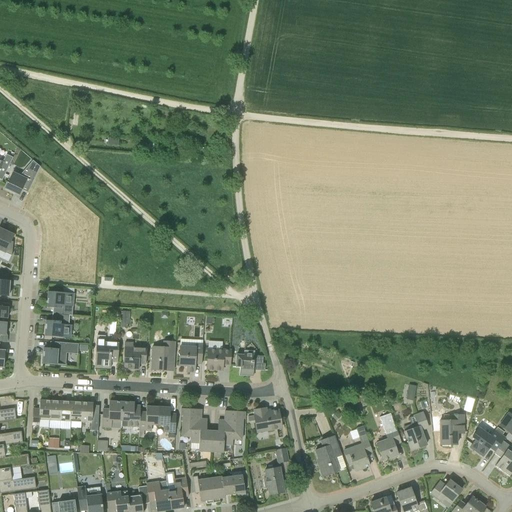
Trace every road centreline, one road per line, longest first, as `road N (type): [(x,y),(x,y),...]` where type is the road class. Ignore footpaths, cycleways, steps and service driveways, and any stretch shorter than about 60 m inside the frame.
road 1 (track): [(0,68),(234,114),(511,139)]
road 2 (unclassified): [(283,389),(251,281),(237,192),(234,114),(254,0)]
road 3 (track): [(257,306),(0,88)]
road 4 (residential): [(283,389),(21,383)]
road 5 (track): [(27,280),(242,297)]
road 6 (residential): [(509,501),(462,469),(432,466),(310,503)]
road 7 (residential): [(21,383),(31,229),(0,208)]
